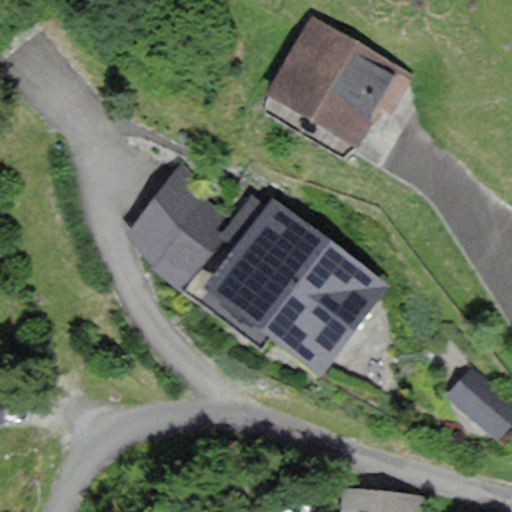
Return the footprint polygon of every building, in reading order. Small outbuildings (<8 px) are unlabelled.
[(410,78),(316,21),(272,93),(350,141),(370,108),(386,118),(410,78)] [(179,171),(133,229),(160,265),(182,283),(228,225),(181,188),(188,178),(179,171)] [(383,290),(275,204),(205,292),(263,337),(272,325),(323,365),(383,290)] [(511,413),(511,406),(473,372),(454,393),(496,431),(511,413)] [(414,511),(416,500),(351,493),(348,511),(414,511)]
